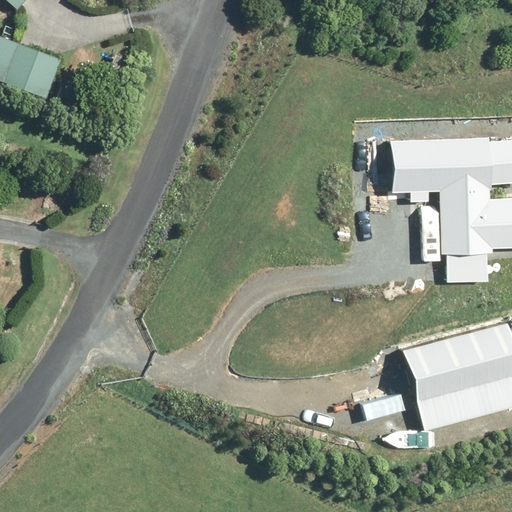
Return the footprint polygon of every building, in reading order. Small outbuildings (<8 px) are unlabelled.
[(0,0),(13,10),(21,0),(0,0)] [(56,57),(0,37),(0,83),(42,98),(56,57)] [(358,170),(353,187),(407,205),(413,188),(358,170)] [(422,181),(416,203),(446,212),(453,190),(422,181)] [(511,404),(511,360),(503,323),(398,348),(417,428),(511,404)]
